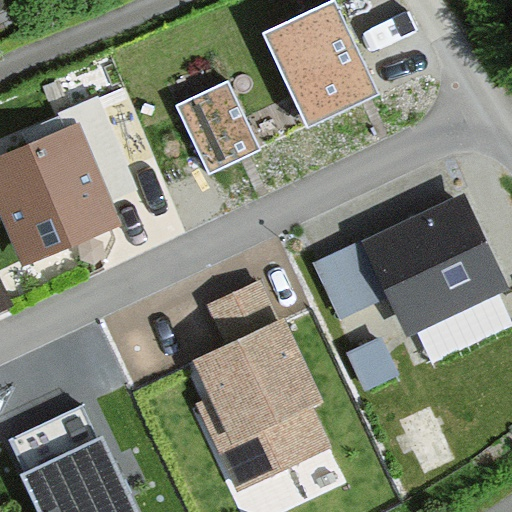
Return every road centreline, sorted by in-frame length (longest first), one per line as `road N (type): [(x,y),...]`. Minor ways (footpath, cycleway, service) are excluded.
road 1 (residential): [(491,107),(0,342)]
road 2 (residential): [(162,0),(0,68)]
road 3 (residential): [(491,107),(430,0)]
